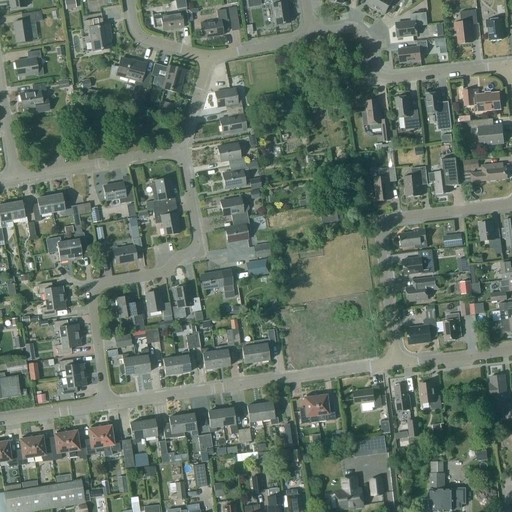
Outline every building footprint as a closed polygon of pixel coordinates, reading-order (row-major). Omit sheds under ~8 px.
[(9,0),(11,10),(26,7),(25,0),(9,0)] [(163,31),(183,28),(182,24),(188,23),(184,0),(175,0),(178,13),(160,16),(160,14),(152,15),(153,28),(162,27),(163,31)] [(263,0),(264,2),(271,1),(271,5),(274,25),(289,23),(285,0),(263,0)] [(367,0),(365,4),(375,10),(380,0),(367,0)] [(380,0),(375,10),(384,15),(391,4),(396,7),(400,0),(380,0)] [(237,7),(229,8),(232,30),(240,29),(237,7)] [(229,31),(225,10),(217,11),(218,21),(201,24),(203,39),(224,35),(223,32),(229,31)] [(454,23),(455,31),(457,31),(458,44),(472,42),(470,25),(477,24),(476,10),(460,12),(461,23),(454,23)] [(22,21),(13,22),(16,43),(37,40),(34,22),(42,21),(40,11),(21,14),(22,21)] [(59,11),(51,12),(53,20),(60,18),(59,11)] [(395,24),(397,37),(417,35),(416,27),(427,25),(426,13),(410,15),(411,22),(395,24)] [(90,30),(93,51),(110,48),(108,34),(109,33),(108,26),(103,26),(102,19),(83,22),(84,31),(90,30)] [(488,28),(489,41),(503,39),(501,19),(486,21),(486,28),(488,28)] [(417,47),(398,49),(400,63),(420,61),(419,52),(428,51),(426,41),(416,42),(417,47)] [(63,48),(55,48),(56,56),(64,55),(63,48)] [(37,74),(37,77),(43,76),(42,65),(36,66),(35,59),(40,59),(39,51),(26,53),(27,60),(14,62),(16,77),(37,74)] [(147,89),(151,75),(151,73),(144,71),(146,65),(136,62),(135,63),(121,59),(117,75),(136,80),(135,85),(147,89)] [(151,73),(151,75),(154,76),(152,85),(163,87),(163,88),(179,92),(184,72),(168,67),(168,68),(161,66),(154,64),(151,73)] [(88,80),(81,81),(83,90),(90,88),(88,80)] [(21,109),(35,107),(36,112),(48,110),(47,98),(41,99),(40,91),(45,90),(44,83),(31,85),(32,92),(19,94),(21,109)] [(226,106),(227,111),(242,109),(240,96),(237,97),(236,89),(215,92),(218,107),(226,106)] [(478,89),(472,90),(463,91),(464,106),(477,105),(478,111),(495,110),(497,118),(500,118),(499,109),(500,109),(498,93),(479,95),(478,89)] [(426,95),(428,114),(435,113),(438,131),(451,129),(448,102),(440,103),(439,93),(426,95)] [(397,118),(403,117),(405,130),(420,128),(417,110),(410,111),(409,97),(395,98),(397,118)] [(377,100),(366,102),(367,106),(365,106),(366,112),(362,113),(363,126),(371,125),(372,130),(382,129),(383,142),(391,141),(389,119),(381,120),(380,108),(378,108),(377,100)] [(227,111),(228,117),(220,119),(222,134),(246,130),(242,109),(227,111)] [(478,128),(479,146),(503,143),(502,126),(489,127),(488,120),(470,122),(470,127),(470,129),(478,128)] [(441,136),(442,143),(452,142),(451,134),(441,136)] [(382,143),(374,144),(375,151),(393,149),(392,142),(388,142),(388,145),(382,145),(382,143)] [(229,160),(230,165),(245,163),(244,157),(241,157),(238,143),(218,146),(221,161),(229,160)] [(443,171),(429,173),(430,182),(435,181),(437,194),(451,192),(450,186),(460,185),(459,177),(457,157),(441,159),(443,171)] [(463,161),(464,170),(478,168),(477,160),(463,161)] [(230,165),(231,171),(223,173),(225,188),(246,184),(244,177),(248,177),(245,163),(230,165)] [(471,183),(507,179),(506,167),(500,168),(500,164),(481,166),(482,172),(470,173),(471,183)] [(396,182),(395,167),(378,169),(379,178),(374,179),(376,201),(390,200),(388,181),(396,181),(396,182)] [(420,185),(427,185),(425,167),(411,169),(411,176),(403,177),(405,197),(412,196),(412,197),(422,196),(422,195),(421,195),(420,185)] [(152,201),(145,202),(147,211),(153,210),(153,209),(166,207),(165,199),(173,197),(170,178),(156,180),(156,184),(151,185),(154,201),(152,201)] [(249,180),(250,190),(261,189),(259,179),(249,180)] [(106,200),(119,197),(120,204),(134,201),(132,187),(125,188),(124,182),(104,186),(106,200)] [(257,190),(249,191),(251,200),(259,198),(257,190)] [(49,197),(52,213),(59,211),(60,215),(63,217),(72,216),(75,228),(81,227),(77,206),(71,207),(71,209),(64,210),(61,194),(49,197)] [(40,215),(52,213),(49,197),(37,199),(38,204),(32,205),(35,222),(41,221),(40,215)] [(231,214),(232,221),(248,218),(247,211),(248,209),(248,204),(244,202),(242,202),(241,198),(221,201),(223,216),(231,214)] [(9,204),(12,220),(19,219),(20,223),(27,222),(26,218),(25,218),(22,202),(9,204)] [(12,220),(9,204),(0,205),(0,221),(1,229),(0,228),(0,245),(4,245),(3,241),(4,241),(2,229),(13,227),(12,220)] [(166,207),(153,209),(153,210),(154,217),(156,224),(163,223),(165,235),(179,233),(176,212),(167,214),(166,207)] [(99,221),(97,208),(90,209),(93,223),(99,221)] [(138,213),(139,220),(148,218),(147,212),(138,213)] [(232,221),(233,226),(225,227),(228,242),(248,239),(247,231),(250,231),(248,218),(232,221)] [(506,247),(511,246),(511,250),(511,254),(511,219),(504,220),(505,229),(501,229),(503,239),(505,238),(506,247)] [(495,248),(495,255),(502,254),(500,239),(494,240),(492,222),(479,223),(481,241),(489,241),(490,249),(495,248)] [(30,237),(36,235),(33,223),(27,224),(30,237)] [(412,233),(399,235),(401,247),(414,246),(414,250),(427,249),(424,230),(412,231),(412,233)] [(75,240),(68,241),(71,262),(82,260),(80,248),(86,247),(84,234),(74,235),(75,240)] [(443,238),(444,248),(462,245),(461,235),(443,238)] [(71,262),(68,241),(61,242),(60,237),(46,240),(48,253),(53,253),(53,252),(58,251),(60,263),(71,262)] [(134,246),(114,250),(117,264),(136,260),(135,252),(143,251),(141,238),(132,239),(134,246)] [(256,259),(270,256),(268,244),(254,246),(256,259)] [(421,275),(434,273),(431,251),(418,252),(418,258),(402,260),(404,275),(421,273),(421,275)] [(266,260),(249,263),(251,273),(251,276),(255,275),(269,273),(266,260)] [(511,262),(500,263),(502,281),(508,280),(509,280),(511,279),(511,262)] [(288,283),(286,267),(277,268),(279,284),(288,283)] [(203,289),(222,286),(223,292),(234,290),(232,279),(222,280),(221,272),(201,275),(203,289)] [(438,278),(433,278),(411,281),(412,288),(406,288),(407,302),(427,300),(426,292),(440,290),(438,278)] [(508,280),(502,281),(500,281),(501,292),(490,294),(491,302),(507,300),(506,292),(511,291),(511,279),(509,280),(508,280)] [(470,282),(463,283),(464,291),(471,290),(470,282)] [(44,293),(45,301),(65,298),(63,287),(52,288),(51,283),(37,285),(39,294),(44,293)] [(189,286),(175,288),(178,307),(172,307),(174,319),(185,317),(184,307),(192,306),(193,312),(201,311),(199,297),(191,299),(189,286)] [(146,293),(149,313),(163,311),(164,317),(172,316),(170,303),(162,304),(160,291),(146,293)] [(131,295),(116,298),(120,318),(131,316),(133,316),(134,322),(142,320),(142,319),(141,311),(139,302),(132,303),(131,295)] [(65,298),(45,301),(46,308),(41,309),(42,318),(56,316),(55,311),(66,309),(65,298)] [(460,302),(462,316),(470,315),(468,301),(460,302)] [(511,302),(498,304),(500,321),(501,321),(509,320),(509,321),(511,320),(511,302)] [(233,306),(232,314),(239,315),(240,307),(233,306)] [(457,334),(460,334),(458,314),(446,316),(447,321),(443,322),(445,341),(457,340),(457,334)] [(430,336),(437,335),(435,319),(423,320),(424,326),(407,328),(409,345),(431,342),(430,336)] [(509,320),(501,321),(501,327),(503,327),(504,332),(511,330),(511,320),(509,321),(509,320)] [(59,331),(60,338),(80,336),(79,324),(67,326),(67,321),(53,323),(54,332),(59,331)] [(490,340),(488,324),(480,325),(482,341),(490,340)] [(234,343),(232,330),(226,331),(227,344),(234,343)] [(268,339),(254,342),(257,362),(269,360),(269,359),(271,359),(272,357),(270,343),(275,343),(274,334),(273,330),(267,331),(268,339)] [(153,343),(151,331),(145,331),(147,344),(153,343)] [(192,336),(194,349),(200,348),(198,332),(196,332),(192,333),(192,336)] [(60,338),(61,346),(56,347),(57,354),(70,353),(69,348),(82,346),(80,336),(60,338)] [(129,336),(114,338),(116,348),(131,346),(129,336)] [(257,362),(254,342),(240,344),(240,349),(242,348),(245,364),(257,362)] [(32,344),(24,345),(26,356),(34,355),(32,344)] [(214,347),(215,352),(217,368),(230,366),(226,346),(214,347)] [(217,368),(215,352),(208,353),(207,348),(200,350),(200,354),(202,354),(205,370),(217,368)] [(135,358),(137,374),(150,372),(147,356),(149,356),(148,349),(141,350),(142,357),(135,358)] [(175,358),(178,374),(190,372),(188,356),(189,356),(188,352),(181,353),(182,357),(175,358)] [(137,374),(135,358),(128,359),(128,354),(122,355),(124,366),(121,367),(120,370),(120,372),(122,375),(125,374),(125,376),(137,374)] [(178,374),(175,358),(163,360),(165,376),(178,374)] [(65,370),(66,378),(86,375),(84,364),(73,365),(72,360),(58,362),(60,371),(65,370)] [(5,364),(6,372),(20,370),(27,369),(25,361),(5,364)] [(0,399),(21,396),(20,391),(18,376),(5,378),(4,375),(0,376),(0,399)] [(86,375),(66,378),(67,385),(57,386),(58,390),(62,389),(63,395),(77,393),(76,388),(87,386),(86,375)] [(492,398),(492,401),(507,399),(504,375),(490,377),(490,384),(489,384),(490,399),(492,398)] [(432,383),(420,384),(422,404),(430,403),(431,410),(441,408),(440,396),(434,396),(432,383)] [(374,389),(354,392),(356,404),(374,401),(375,406),(382,405),(380,388),(379,389),(376,386),(374,389)] [(394,387),(397,411),(411,410),(410,400),(408,400),(406,386),(394,387)] [(324,393),(315,394),(318,416),(318,422),(336,420),(334,407),(328,408),(328,405),(326,395),(324,396),(324,393)] [(44,394),(36,396),(37,403),(45,402),(44,394)] [(306,411),(300,412),(301,424),(311,423),(318,422),(318,416),(315,394),(306,395),(306,398),(304,398),(305,408),(306,411)] [(272,403),(260,405),(262,421),(269,420),(270,425),(278,424),(277,419),(275,419),(272,403)] [(262,421),(260,405),(247,406),(250,423),(249,423),(249,427),(256,426),(255,422),(262,421)] [(232,409),(220,410),(223,427),(230,426),(231,435),(237,435),(236,424),(234,424),(232,409)] [(223,427),(220,410),(208,412),(210,428),(209,428),(210,433),(217,432),(216,428),(223,427)] [(181,416),(183,432),(191,431),(191,435),(198,434),(197,430),(196,430),(194,414),(181,416)] [(184,437),(183,432),(181,416),(169,418),(170,424),(162,425),(165,440),(184,437)] [(142,422),(144,438),(157,436),(155,420),(142,422)] [(390,433),(388,420),(380,422),(382,434),(390,433)] [(420,437),(417,420),(407,421),(409,438),(420,437)] [(144,438),(142,422),(130,423),(133,444),(138,443),(138,439),(144,438)] [(108,424),(99,426),(102,447),(110,446),(111,452),(121,451),(119,438),(113,439),(111,427),(109,427),(108,424)] [(296,443),(293,424),(283,425),(286,444),(296,443)] [(84,443),(86,456),(96,455),(95,450),(103,449),(102,447),(99,426),(90,427),(91,430),(89,430),(90,443),(84,443)] [(249,429),(243,430),(245,443),(251,442),(249,429)] [(84,443),(78,444),(76,432),(74,432),(74,430),(65,431),(68,452),(69,459),(86,456),(84,443)] [(68,452),(65,431),(56,432),(57,435),(54,435),(56,448),(50,449),(52,461),(62,460),(61,453),(68,452)] [(40,435),(31,436),(34,457),(41,456),(42,462),(52,461),(50,449),(44,449),(42,437),(40,437),(40,435)] [(22,453),(16,454),(18,466),(27,465),(27,458),(34,457),(31,436),(22,438),(22,440),(20,440),(22,453)] [(206,448),(204,436),(198,437),(200,453),(206,452),(206,448)] [(384,436),(367,439),(369,456),(386,454),(384,436)] [(130,439),(120,441),(125,469),(134,467),(130,439)] [(5,440),(0,440),(0,462),(7,461),(8,468),(18,466),(16,454),(10,455),(8,442),(6,442),(5,440)] [(165,442),(159,442),(162,463),(168,462),(165,442)] [(428,489),(428,499),(422,499),(422,508),(428,508),(428,509),(431,511),(432,511),(438,511),(439,511),(443,511),(450,511),(453,509),(461,508),(461,504),(465,504),(465,489),(453,489),(443,489),(442,462),(431,462),(431,483),(430,483),(430,489),(428,489)] [(193,466),(195,488),(206,487),(204,465),(193,466)] [(153,466),(144,467),(144,477),(154,476),(153,466)] [(128,493),(125,476),(117,477),(119,494),(128,493)] [(253,494),(255,494),(255,495),(261,495),(261,493),(262,493),(260,476),(251,477),(253,494)] [(336,490),(338,507),(363,505),(361,488),(357,488),(356,476),(342,478),(343,490),(336,490)] [(370,479),(372,494),(384,493),(382,478),(370,479)] [(85,505),(82,482),(21,491),(15,492),(0,494),(0,511),(36,511),(68,507),(78,506),(85,505)] [(185,498),(184,482),(175,483),(176,491),(177,499),(185,498)] [(214,484),(215,497),(224,496),(222,483),(214,484)] [(268,490),(268,498),(269,507),(268,507),(268,511),(280,511),(279,506),(282,506),(281,496),(279,496),(278,488),(268,490)] [(286,491),(287,511),(301,511),(301,510),(300,510),(300,506),(299,506),(297,495),(296,490),(286,491)]
